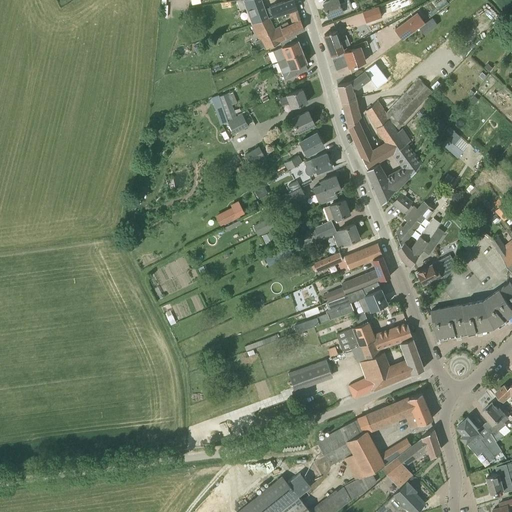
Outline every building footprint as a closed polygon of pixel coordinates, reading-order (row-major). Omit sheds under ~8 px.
[(244,0),(252,17),(254,23),(267,18),(288,10),(289,11),(297,8),(294,0),(286,0),(284,1),(264,9),(260,0),(244,0)] [(352,9),(349,2),(348,0),(330,0),(331,0),(323,3),(328,16),(342,11),(343,13),(352,9)] [(398,0),(394,0),(363,11),(366,22),(382,17),(402,10),(398,0)] [(252,24),(260,40),(254,42),(258,50),(264,47),(265,49),(268,47),(268,48),(279,42),(304,29),(300,19),(297,8),(289,11),(292,23),(289,25),(287,21),(280,25),(280,26),(273,29),(267,18),(254,23),(252,24)] [(417,12),(409,18),(395,28),(403,39),(425,22),(417,12)] [(419,27),(423,33),(427,30),(428,31),(438,24),(432,17),(419,27)] [(325,34),(324,34),(328,45),(331,54),(343,50),(342,47),(350,44),(346,34),(338,37),(336,30),(331,32),(331,31),(329,32),(329,33),(325,34)] [(282,47),(273,51),(277,61),(302,51),(298,40),(294,42),(291,36),(280,42),(282,46),(281,46),(282,47)] [(354,46),(343,50),(344,52),(349,66),(354,65),(354,66),(357,64),(365,61),(361,48),(368,46),(366,40),(354,45),(354,46)] [(308,70),(305,63),(307,62),(302,51),(277,61),(285,79),(308,70)] [(350,82),(337,85),(340,94),(342,101),(355,98),(353,91),(370,78),(377,87),(387,79),(375,63),(364,71),(350,82)] [(355,98),(342,101),(342,103),(344,109),(348,126),(359,150),(361,157),(367,168),(393,152),(393,153),(407,143),(411,141),(402,128),(401,129),(400,127),(402,124),(433,92),(418,78),(399,99),(397,97),(383,109),(377,101),(366,110),(369,115),(387,143),(372,151),(360,125),(357,119),(360,117),(357,106),(355,98)] [(292,108),(307,102),(302,89),(279,98),(282,105),(289,102),(292,108)] [(234,112),(231,105),(237,103),(232,91),(220,96),(227,115),(229,119),(234,117),(232,113),(234,112)] [(220,123),(227,121),(228,121),(219,95),(211,97),(220,123)] [(417,114),(421,119),(427,113),(423,108),(417,114)] [(299,132),(314,124),(308,111),(289,120),(292,126),(295,125),(299,132)] [(242,113),(228,121),(227,121),(234,133),(248,126),(242,113)] [(441,132),(446,126),(440,122),(436,127),(441,132)] [(463,151),(454,144),(460,136),(454,131),(447,138),(442,144),(457,158),(463,151)] [(317,132),(300,142),(307,154),(324,145),(317,132)] [(382,203),(411,176),(421,163),(407,143),(393,153),(405,168),(385,178),(376,163),(367,169),(370,177),(373,183),(382,203)] [(252,166),(266,158),(259,146),(245,155),(252,166)] [(304,162),(306,166),(306,167),(305,168),(305,169),(305,170),(305,172),(306,172),(306,173),(307,174),(308,174),(309,175),(317,172),(332,166),(327,153),(312,159),(308,160),(304,162)] [(288,169),(301,162),(298,155),(284,163),(288,169)] [(443,179),(449,184),(453,178),(447,173),(443,179)] [(320,181),(321,183),(312,186),(319,204),(337,197),(335,192),(336,192),(336,191),(341,189),(335,176),(320,181)] [(268,194),(262,185),(254,190),(259,199),(268,194)] [(292,192),(286,195),(286,196),(290,203),(290,204),(305,196),(301,187),(292,192)] [(401,193),(393,203),(407,215),(404,218),(408,221),(404,226),(401,224),(396,231),(398,233),(397,234),(397,235),(401,245),(398,248),(397,248),(398,249),(399,251),(400,251),(399,250),(400,250),(399,248),(404,242),(407,238),(412,232),(415,227),(413,226),(415,224),(412,221),(415,218),(412,216),(417,210),(410,204),(411,202),(401,193)] [(329,205),(324,207),(329,220),(331,219),(334,218),(335,219),(350,213),(344,199),(329,205)] [(244,213),(238,201),(230,205),(231,207),(216,215),(220,225),(244,213)] [(413,226),(415,227),(416,227),(424,216),(426,218),(434,209),(424,201),(417,210),(412,216),(415,218),(412,221),(415,224),(413,226)] [(511,212),(511,208),(506,202),(496,210),(504,220),(511,212)] [(258,235),(275,226),(270,217),(253,225),(258,235)] [(419,237),(410,249),(404,242),(399,248),(400,250),(399,250),(400,251),(399,251),(402,258),(411,265),(422,249),(435,231),(440,223),(435,218),(419,237)] [(316,234),(334,226),(331,219),(329,220),(314,227),(316,234)] [(354,224),(336,231),(334,226),(316,234),(313,235),(316,241),(319,240),(320,240),(333,234),(338,246),(359,238),(354,224)] [(272,231),(261,235),(265,244),(276,239),(272,231)] [(422,249),(428,253),(429,254),(441,235),(435,231),(422,249)] [(497,233),(490,239),(500,253),(511,269),(511,243),(507,247),(497,233)] [(349,268),(373,259),(382,255),(382,256),(383,256),(378,243),(344,257),(349,268)] [(290,247),(265,257),(268,263),(292,252),(290,247)] [(339,252),(314,263),(317,271),(342,261),(339,252)] [(416,271),(415,272),(417,276),(419,275),(420,279),(422,283),(423,283),(425,282),(434,278),(435,279),(440,276),(441,280),(445,278),(453,269),(455,264),(450,254),(430,264),(429,263),(425,266),(426,267),(417,271),(416,271)] [(372,284),(372,283),(390,276),(383,256),(382,256),(382,255),(373,259),(376,269),(341,282),(343,286),(346,294),(372,284)] [(503,286),(511,299),(511,285),(510,282),(503,286)] [(387,303),(387,302),(381,288),(375,291),(372,284),(346,294),(344,295),(344,296),(347,303),(350,302),(358,299),(364,311),(370,309),(371,310),(387,303)] [(511,299),(503,286),(484,300),(495,326),(498,324),(500,326),(511,318),(511,299)] [(430,287),(424,290),(426,295),(433,291),(430,287)] [(340,288),(332,291),(335,299),(343,296),(340,288)] [(252,298),(253,299),(250,300),(253,308),(256,307),(257,308),(264,304),(260,295),(252,298)] [(353,311),(351,304),(350,302),(347,303),(344,296),(327,303),(329,310),(326,311),(327,313),(294,325),(297,332),(353,311)] [(491,327),(495,326),(484,300),(462,304),(467,335),(491,330),(491,327)] [(467,335),(462,304),(440,308),(445,339),(467,335)] [(437,340),(445,339),(440,308),(432,309),(437,340)] [(170,310),(165,312),(170,324),(175,322),(170,310)] [(377,349),(412,337),(407,323),(373,336),(367,320),(364,312),(355,316),(359,325),(336,334),(343,352),(352,348),(374,340),(377,349)] [(244,347),(246,352),(278,340),(276,335),(244,347)] [(424,368),(412,337),(399,342),(405,359),(389,365),(384,351),(381,352),(379,349),(378,350),(377,349),(374,340),(352,348),(356,361),(359,360),(366,378),(349,385),(351,392),(352,392),(354,397),(424,368)] [(332,376),(326,359),(288,372),(294,390),(332,376)] [(511,391),(511,383),(508,388),(505,384),(496,392),(502,399),(511,391)] [(329,465),(345,458),(356,478),(343,485),(311,511),(298,495),(282,475),(236,511),(334,511),(351,499),(363,493),(377,482),(371,471),(384,464),(385,466),(411,446),(407,437),(379,455),(366,433),(373,430),(395,421),(414,414),(418,423),(432,418),(421,392),(366,415),(358,418),(357,419),(341,428),(341,427),(340,428),(341,429),(317,441),(322,450),(329,465)] [(485,423),(496,441),(504,436),(499,430),(506,424),(504,422),(508,418),(504,414),(505,414),(499,407),(498,409),(492,402),(482,411),(490,420),(485,423)] [(461,436),(471,448),(472,447),(478,455),(485,449),(491,457),(502,450),(496,441),(485,423),(478,429),(468,417),(457,426),(464,433),(461,436)] [(385,466),(382,469),(399,489),(407,481),(413,475),(405,465),(420,455),(422,455),(425,453),(426,451),(428,450),(430,457),(440,449),(434,429),(433,428),(422,437),(411,446),(385,466)] [(496,466),(498,473),(487,476),(492,493),(504,489),(504,491),(511,489),(511,482),(507,464),(496,466)] [(399,489),(374,511),(414,511),(425,503),(415,492),(416,491),(407,481),(399,489)] [(511,498),(499,502),(499,503),(500,507),(493,509),(494,511),(511,511),(510,509),(511,508),(511,498)]
